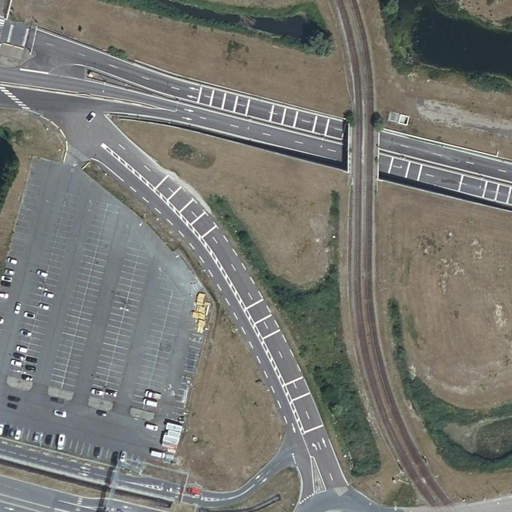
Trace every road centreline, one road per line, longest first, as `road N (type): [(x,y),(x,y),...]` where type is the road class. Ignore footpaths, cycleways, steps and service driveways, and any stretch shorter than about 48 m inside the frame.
road 1 (unclassified): [(352,501),(292,368),(211,232),(103,137),(66,84)]
road 2 (unclassified): [(511,172),(185,90),(66,49)]
road 3 (unclassified): [(66,84),(511,194)]
